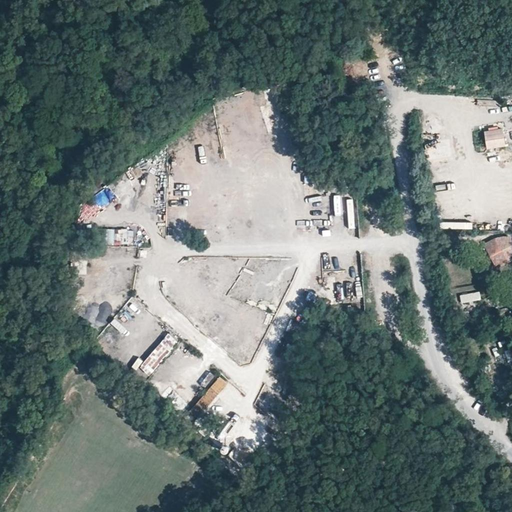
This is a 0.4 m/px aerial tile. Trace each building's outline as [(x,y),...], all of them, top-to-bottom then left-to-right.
[(367,109),(368,116),(378,114),(377,107),(367,109)] [(505,130),(486,132),(489,150),(507,147),(505,130)] [(382,139),(370,141),(374,158),(385,156),(382,139)] [(259,160),(228,169),(230,175),(261,165),(259,160)] [(204,233),(219,232),(218,207),(203,207),(204,233)] [(504,237),(496,240),(485,245),(497,268),(507,262),(506,259),(511,256),(511,245),(511,238),(504,237)] [(347,301),(347,271),(336,271),(336,281),(329,281),(329,301),(347,301)] [(356,283),(355,304),(364,305),(365,283),(356,283)] [(480,291),(460,296),(462,304),(482,300),(480,291)] [(276,297),(273,311),(279,313),(282,299),(276,297)] [(257,334),(264,336),(269,319),(262,317),(257,334)] [(508,334),(502,322),(490,329),(495,340),(508,334)] [(170,334),(140,368),(150,377),(174,349),(168,344),(174,337),(170,334)] [(496,359),(511,358),(511,350),(495,351),(496,359)] [(277,358),(271,375),(278,377),(284,360),(277,358)] [(217,375),(190,415),(201,423),(229,383),(217,375)]
